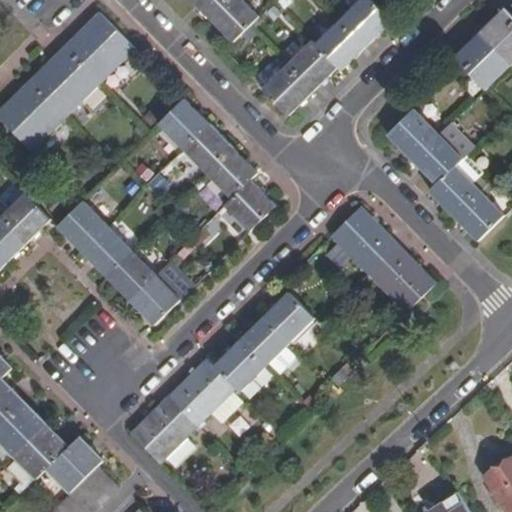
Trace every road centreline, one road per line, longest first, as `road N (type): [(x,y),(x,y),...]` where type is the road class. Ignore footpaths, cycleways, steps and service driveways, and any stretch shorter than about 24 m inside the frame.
road 1 (residential): [(194,511),(109,421),(331,194)]
road 2 (residential): [(331,194),(127,0)]
road 3 (residential): [(482,0),(329,143),(365,167)]
road 4 (tertiary): [(328,511),(511,337)]
road 5 (residential): [(365,167),(511,318)]
